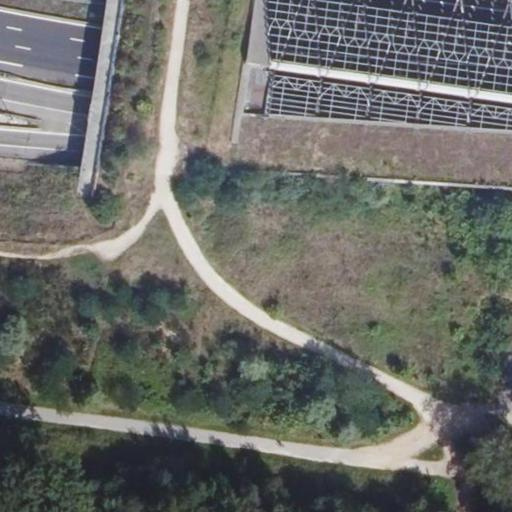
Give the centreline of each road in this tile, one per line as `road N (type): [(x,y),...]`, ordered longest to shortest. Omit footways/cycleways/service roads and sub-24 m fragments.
road 1 (trunk): [(0,35),(93,52),(511,86)]
road 2 (trunk): [(0,88),(452,159)]
road 3 (motorway): [(0,137),(452,159)]
road 4 (motorway): [(275,0),(511,38)]
